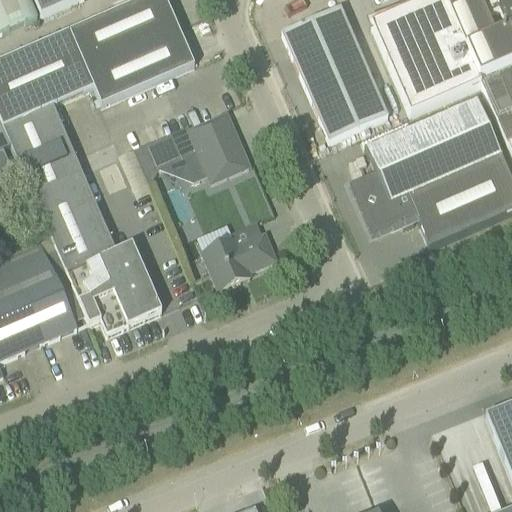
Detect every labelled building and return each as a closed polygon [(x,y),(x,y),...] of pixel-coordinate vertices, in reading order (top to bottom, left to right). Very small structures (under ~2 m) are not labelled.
[(25,0),(0,0),(0,38),(36,23),(25,0)] [(31,0),(40,21),(77,5),(75,0),(31,0)] [(161,0),(155,0),(68,38),(84,75),(177,35),(161,0)] [(511,0),(459,0),(463,6),(446,14),(481,94),(511,166),(511,0)] [(411,126),(481,95),(440,1),(370,32),(411,126)] [(387,124),(339,14),(280,39),(328,149),(387,124)] [(84,75),(92,95),(100,113),(193,72),(177,35),(84,75)] [(92,95),(84,75),(68,38),(0,67),(0,129),(2,133),(10,152),(31,201),(81,179),(52,112),(92,95)] [(367,187),(355,192),(364,213),(366,217),(363,224),(391,235),(415,224),(415,226),(418,231),(428,255),(511,218),(511,191),(475,108),(363,156),(374,182),(375,183),(367,187)] [(187,133),(134,156),(145,182),(182,166),(192,188),(207,182),(210,190),(248,173),(225,121),(189,137),(187,133)] [(0,156),(2,155),(10,152),(2,133),(0,129),(0,156)] [(2,155),(0,156),(0,195),(4,194),(0,183),(0,177),(10,173),(2,155)] [(81,179),(31,201),(54,255),(83,323),(88,333),(99,328),(105,343),(160,319),(131,251),(115,258),(81,179)] [(236,253),(232,246),(201,259),(217,297),(249,284),(247,279),(274,267),(263,241),(236,253)] [(0,382),(2,382),(0,377),(0,368),(76,335),(75,334),(72,327),(83,323),(54,255),(43,260),(38,249),(31,252),(6,262),(0,265),(0,382)] [(511,511),(511,409),(509,410),(510,411),(484,421),(511,490),(511,511)]
